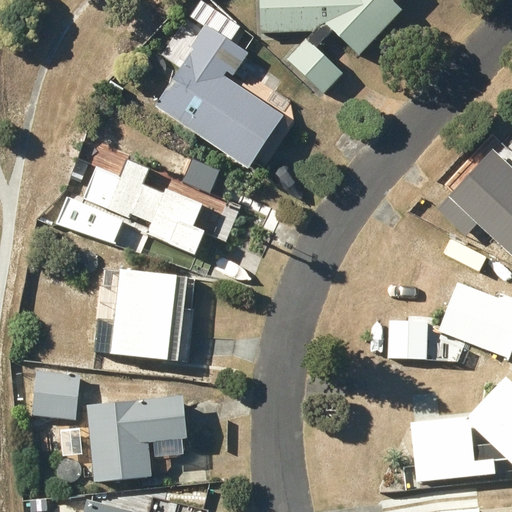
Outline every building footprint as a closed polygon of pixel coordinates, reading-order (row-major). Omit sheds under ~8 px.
[(260,0),(261,28),(313,27),(288,54),(324,88),(343,68),(315,42),(332,24),(359,50),(402,5),(396,0),(260,0)] [(209,22),(155,101),(247,163),(282,110),(224,71),(227,67),(233,71),(248,48),(209,22)] [(84,152),(97,159),(103,146),(90,140),(84,152)] [(511,163),(492,145),(437,205),(465,231),(476,218),(511,251),(511,163)] [(141,178),(148,163),(126,154),(119,173),(97,163),(88,185),(85,184),(78,201),(104,212),(107,204),(129,213),(124,224),(146,233),(148,229),(194,248),(203,224),(190,219),(199,198),(165,184),(164,188),(141,178)] [(120,264),(110,348),(187,356),(195,294),(183,292),(186,271),(120,264)] [(456,278),(438,327),(509,354),(511,345),(511,295),(499,290),(498,294),(456,278)] [(388,317),(387,354),(425,356),(427,318),(388,317)] [(37,367),(32,410),(74,416),(80,372),(37,367)] [(511,458),(511,378),(505,372),(469,411),(409,418),(415,478),(495,469),(493,456),(507,454),(511,458)] [(149,471),(146,436),(187,432),(184,393),(87,402),(93,476),(149,471)] [(81,511),(160,511),(87,493),(81,511)] [(174,511),(175,511),(185,511),(187,510),(187,504),(183,500),(177,501),(173,505),(174,511)]
